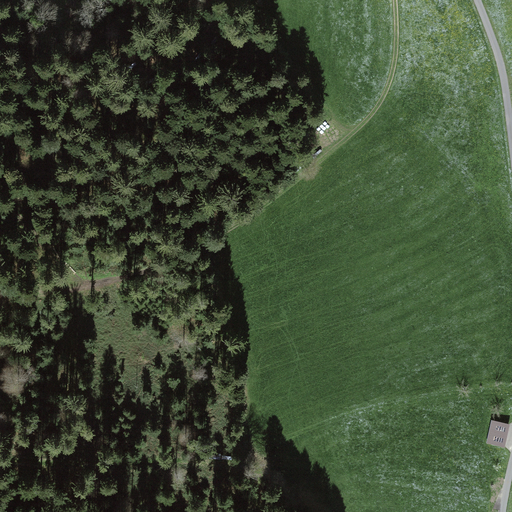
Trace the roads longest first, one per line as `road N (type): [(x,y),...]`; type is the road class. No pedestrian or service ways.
road 1 (track): [(0,459),(231,462),(368,409),(511,386)]
road 2 (track): [(0,293),(40,295),(153,269),(265,204),(347,140)]
road 3 (track): [(395,0),(390,83),(347,140)]
road 4 (unclassified): [(477,0),(502,71),(511,139)]
